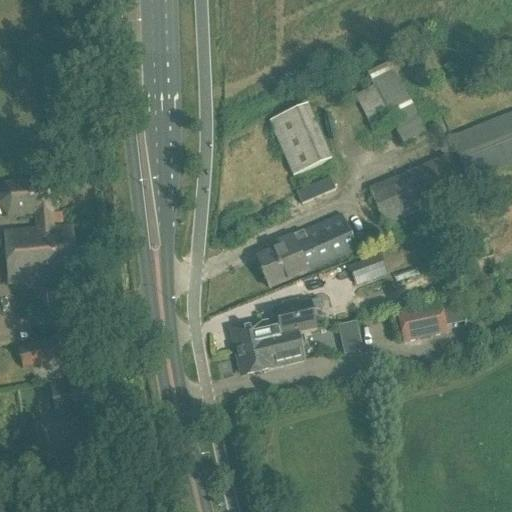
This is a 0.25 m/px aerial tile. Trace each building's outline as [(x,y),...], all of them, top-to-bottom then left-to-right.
[(395,126),(393,128),(403,146),(427,134),(395,73),(391,64),(367,76),(373,89),(375,88),(395,126)] [(332,162),(308,107),(270,123),(293,179),(332,162)] [(472,182),(511,166),(511,114),(450,139),(468,184),(472,182)] [(448,157),(370,190),(386,229),(464,195),(448,157)] [(76,280),(72,229),(52,230),(50,213),(52,213),(57,204),(56,190),(50,181),(9,185),(4,195),(5,207),(12,217),(40,214),(42,231),(8,234),(12,285),(76,280)] [(330,181),(297,195),(302,207),(336,193),(330,181)] [(257,261),(269,290),(307,275),(307,274),(357,253),(343,218),(304,234),(303,233),(291,238),(276,244),(276,245),(282,242),(285,249),(257,261)] [(381,256),(348,268),(354,286),(388,273),(381,256)] [(242,333),(232,335),(236,352),(267,344),(267,343),(275,341),(298,336),(316,332),(309,303),(275,310),(277,320),(271,321),(238,329),(238,330),(241,329),(242,333)] [(445,335),(438,305),(397,315),(403,344),(445,335)] [(273,370),(273,368),(304,361),(298,336),(275,341),(267,343),(267,344),(236,352),(236,353),(231,354),(233,361),(238,360),(241,377),(273,370)] [(17,350),(23,371),(63,361),(60,351),(56,352),(53,341),(17,350)] [(90,414),(86,385),(51,390),(56,419),(90,414)] [(22,429),(29,468),(49,465),(42,425),(22,429)] [(0,464),(0,475),(25,470),(23,460),(0,464)]
